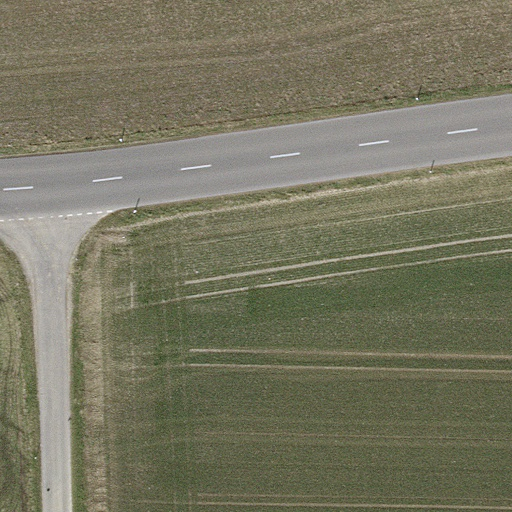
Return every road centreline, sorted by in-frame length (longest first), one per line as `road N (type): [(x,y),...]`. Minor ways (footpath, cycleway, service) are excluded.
road 1 (unclassified): [(511,125),(0,189)]
road 2 (track): [(47,187),(58,511)]
